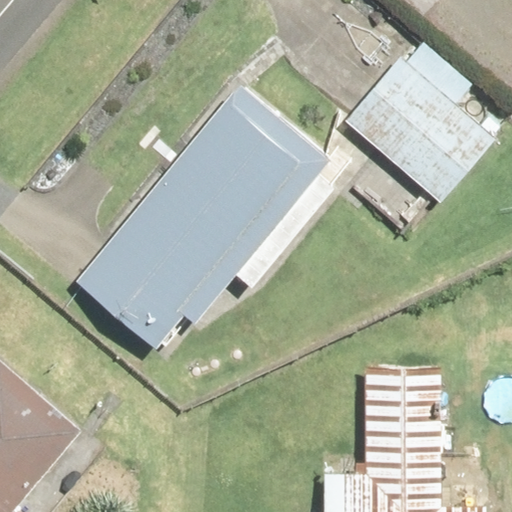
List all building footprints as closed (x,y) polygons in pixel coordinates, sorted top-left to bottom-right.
[(511,0),(386,0),(426,38),(463,0),(511,0)] [(376,143),(445,200),(499,135),(458,101),(476,81),(426,40),(422,45),(409,61),(401,54),(346,120),(376,143)] [(335,160),(326,151),(242,82),(173,165),(108,242),(81,277),(145,331),(162,346),(190,312),(200,321),(335,160)] [(0,511),(13,511),(86,430),(80,424),(0,354),(0,511)] [(444,482),(445,459),(444,363),(371,363),(370,459),(370,471),(358,471),(329,472),(328,511),(490,511),(490,505),(444,505),(444,482)]
